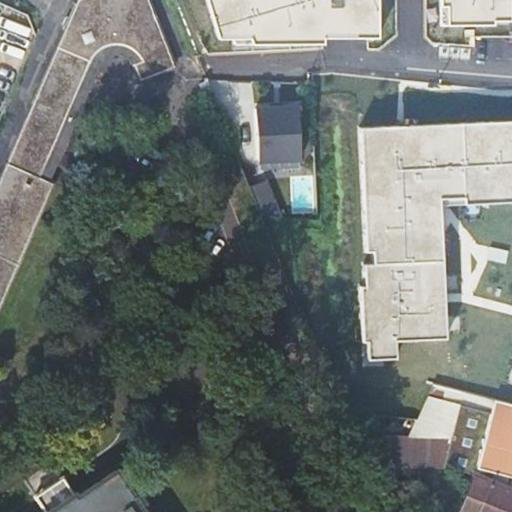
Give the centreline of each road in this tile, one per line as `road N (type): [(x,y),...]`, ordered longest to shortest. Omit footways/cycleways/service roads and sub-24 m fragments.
road 1 (unknown): [(100,389),(117,298),(191,135)]
road 2 (unknown): [(191,135),(271,339)]
road 3 (unknown): [(271,339),(339,511)]
road 4 (unknown): [(271,339),(100,389)]
road 5 (unknown): [(100,389),(71,404),(0,474)]
